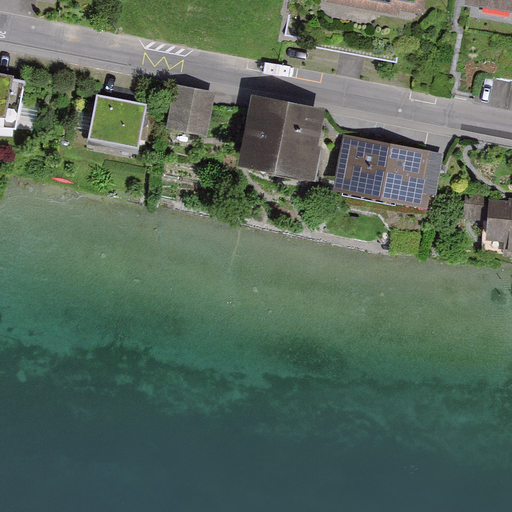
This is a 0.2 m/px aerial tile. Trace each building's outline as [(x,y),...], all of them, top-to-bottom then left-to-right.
[(331,0),(327,0),(324,18),(372,27),(376,8),(331,0)] [(0,78),(0,122),(34,123),(37,86),(0,78)] [(172,90),(168,137),(209,140),(213,94),(172,90)] [(106,97),(98,142),(149,151),(157,106),(106,97)] [(321,116),(254,105),(243,168),(310,180),(321,116)] [(344,136),(333,194),(427,211),(430,198),(436,199),(445,154),(344,136)] [(511,205),(492,203),(489,239),(509,241),(508,256),(511,256),(511,202),(511,205)]
